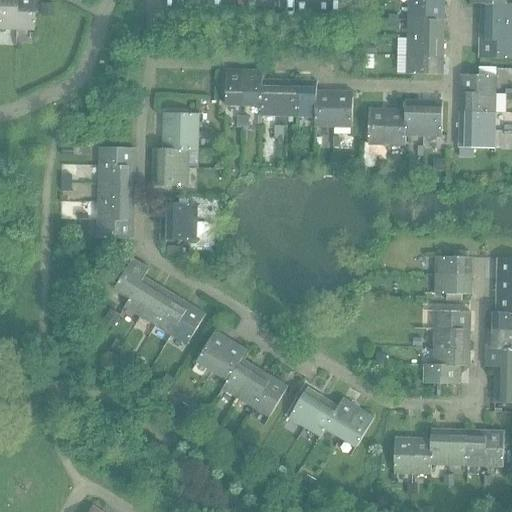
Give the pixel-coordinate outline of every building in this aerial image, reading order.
[(0,0),(0,29),(14,30),(14,0),(0,0)] [(14,0),(14,30),(32,30),(32,0),(14,0)] [(443,21),(443,3),(408,2),(408,20),(443,21)] [(511,4),(506,4),(480,4),(479,21),(511,22),(511,4)] [(443,39),(443,21),(408,20),(407,38),(443,39)] [(511,40),(511,22),(479,21),(479,39),(511,40)] [(442,57),(443,39),(407,38),(407,56),(442,57)] [(511,58),(511,40),(479,39),(479,57),(511,58)] [(442,74),(442,57),(407,56),(407,74),(442,74)] [(244,106),(244,70),(226,70),(225,105),(244,106)] [(262,80),(263,71),(244,70),(244,106),(261,106),(262,80)] [(460,93),(495,94),(495,75),(460,74),(460,93)] [(280,81),(262,80),(261,106),(261,116),(279,116),(280,81)] [(297,117),(298,81),(280,81),(279,116),(297,117)] [(315,117),(316,91),(316,81),(298,81),(297,117),(315,117)] [(333,127),(334,91),(316,91),(315,117),(315,127),(333,127)] [(334,91),(333,127),(352,127),(352,91),(334,91)] [(495,112),(495,94),(460,93),(459,111),(495,112)] [(423,136),(423,101),(405,101),(405,110),(404,136),(405,136),(423,136)] [(423,101),(423,136),(441,137),(442,101),(423,101)] [(386,145),(387,110),(369,109),(368,144),(386,145)] [(405,110),(387,110),(386,145),(405,145),(405,136),(404,136),(405,110)] [(494,130),(495,112),(459,111),(459,129),(494,130)] [(163,132),(199,133),(199,114),(164,113),(163,132)] [(494,148),(494,130),(459,129),(459,147),(494,148)] [(198,150),(199,133),(163,132),(163,149),(188,150),(198,150)] [(99,166),(134,167),(135,148),(100,147),(99,166)] [(163,149),(152,149),(152,167),(188,168),(188,150),(163,149)] [(92,185),(96,156),(77,154),(73,182),(92,185)] [(134,184),(134,167),(99,166),(99,184),(134,184)] [(187,186),(188,168),(152,167),(151,185),(187,186)] [(133,203),(134,184),(99,184),(98,202),(133,203)] [(133,221),(133,203),(98,202),(98,220),(133,221)] [(161,222),(196,222),(197,204),(161,203),(161,222)] [(132,239),(133,221),(98,220),(97,239),(132,239)] [(196,240),(196,222),(161,222),(160,239),(196,240)] [(178,248),(178,246),(167,246),(167,257),(184,257),(184,248),(178,248)] [(436,275),(471,276),(471,258),(436,257),(436,275)] [(497,277),(511,277),(511,258),(498,258),(497,277)] [(143,277),(144,277),(148,269),(132,259),(114,290),(129,299),(130,299),(143,277)] [(470,294),(471,276),(436,275),(435,293),(447,294),(447,302),(462,302),(462,294),(470,294)] [(158,286),(144,277),(143,277),(130,299),(129,299),(124,307),(140,316),(158,286)] [(511,294),(511,277),(497,277),(497,295),(511,294)] [(155,326),(174,295),(158,286),(140,316),(155,326)] [(511,294),(497,295),(496,313),(511,313),(511,294)] [(170,335),(189,304),(174,295),(155,326),(170,335)] [(189,304),(170,335),(187,345),(205,314),(189,304)] [(434,329),(469,330),(470,311),(435,311),(434,329)] [(511,313),(496,313),(487,312),(486,331),(511,331),(511,313)] [(469,348),(469,330),(434,329),(434,347),(469,348)] [(511,349),(511,331),(486,331),(486,349),(511,349)] [(212,372),(231,341),(215,332),(196,362),(212,372)] [(241,359),(247,351),(231,341),(212,372),(227,381),(228,381),(241,359)] [(468,367),(469,348),(434,347),(434,365),(459,366),(468,367)] [(511,367),(511,349),(486,349),(485,367),(495,368),(495,367),(511,367)] [(256,368),(241,359),(228,381),(227,381),(222,389),(238,399),(256,368)] [(434,365),(424,365),(423,383),(459,384),(459,366),(434,365)] [(494,385),(511,385),(511,367),(495,367),(495,368),(494,385)] [(253,408),(272,378),(256,368),(238,399),(253,408)] [(272,378),(253,408),(269,418),(288,387),(272,378)] [(511,403),(511,385),(494,385),(494,403),(511,403)] [(304,428),(323,398),(307,388),(288,418),(304,428)] [(338,407),(323,398),(304,428),(320,438),(325,429),(338,407)] [(340,438),(358,408),(342,398),(338,407),(325,429),(340,438)] [(358,408),(340,438),(356,448),(375,418),(358,408)] [(449,466),(450,430),(431,430),(431,439),(431,465),(449,466)] [(467,466),(468,430),(450,430),(449,466),(467,466)] [(485,466),(486,431),(468,430),(467,466),(485,466)] [(486,431),(485,466),(503,467),(504,431),(486,431)] [(412,474),(413,438),(394,438),(394,473),(412,474)] [(431,439),(413,438),(412,474),(431,474),(431,465),(431,439)]
